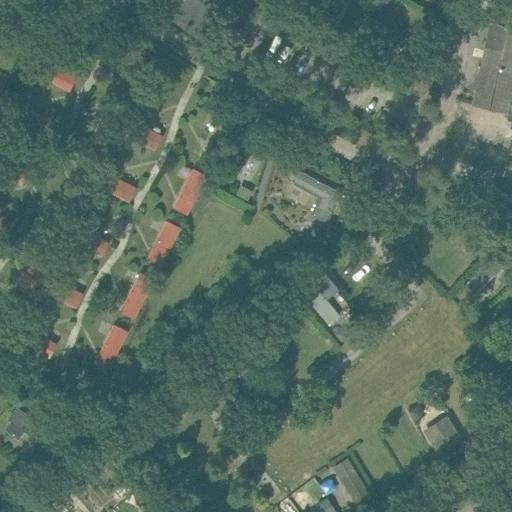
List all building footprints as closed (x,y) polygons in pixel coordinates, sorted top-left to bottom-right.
[(241,0),(220,0),(237,9),(241,0)] [(511,9),(485,3),(483,14),(492,16),(472,105),(511,114),(511,9)] [(358,31),(397,54),(407,38),(367,15),(358,31)] [(114,92),(129,99),(148,59),(134,52),(114,92)] [(37,75),(69,91),(76,76),(45,60),(37,75)] [(21,105),(13,120),(46,137),(54,122),(21,105)] [(91,138),(107,145),(122,113),(107,105),(91,138)] [(200,156),(215,164),(235,124),(220,117),(200,156)] [(131,120),(124,134),(155,150),(162,136),(131,120)] [(223,170),(236,177),(252,144),(239,138),(223,170)] [(67,187),(82,194),(98,162),(83,154),(67,187)] [(0,173),(21,185),(29,171),(0,155),(0,173)] [(311,213),(327,222),(343,193),(297,168),(289,182),(319,198),(311,213)] [(174,207),(189,214),(208,176),(193,169),(174,207)] [(106,172),(98,187),(129,202),(137,187),(106,172)] [(241,185),(237,194),(248,199),(252,190),(241,185)] [(388,230),(397,240),(436,206),(427,197),(388,230)] [(44,235),(59,242),(75,210),(59,202),(44,235)] [(146,259),(161,266),(181,228),(167,221),(146,259)] [(77,226),(70,240),(102,256),(109,242),(77,226)] [(274,226),(263,239),(299,270),(309,257),(274,226)] [(21,282),(34,289),(50,257),(37,249),(21,282)] [(120,311),(135,319),(155,280),(140,272),(120,311)] [(305,295),(329,325),(340,315),(327,299),(338,289),(328,276),(305,295)] [(44,293),(76,308),(83,292),(51,277),(44,293)] [(511,311),(511,290),(489,313),(500,323),(511,311)] [(26,306),(11,297),(0,320),(0,332),(11,338),(26,306)] [(273,325),(304,360),(316,350),(295,326),(309,315),(298,303),(273,325)] [(129,331),(114,324),(94,363),(109,370),(129,331)] [(57,344),(25,327),(18,342),(49,359),(57,344)] [(317,343),(326,353),(336,345),(326,334),(317,343)] [(202,374),(207,380),(219,370),(222,373),(235,362),(228,353),(202,374)] [(83,421),(104,381),(79,371),(74,380),(84,385),(69,414),(83,421)] [(511,372),(495,385),(511,406),(511,372)] [(246,388),(257,391),(262,382),(256,374),(246,378),(246,388)] [(238,418),(251,408),(225,375),(212,384),(238,418)] [(479,438),(499,425),(478,395),(459,408),(479,438)] [(53,432),(17,406),(6,420),(10,423),(5,430),(18,439),(23,432),(43,446),(53,432)] [(469,448),(447,415),(423,430),(444,464),(469,448)] [(372,459),(403,511),(406,511),(418,505),(386,450),(372,459)] [(319,465),(319,481),(348,481),(348,464),(319,465)] [(328,498),(317,505),(321,511),(334,511),(336,511),(328,498)] [(56,511),(46,501),(34,511),(56,511)]
